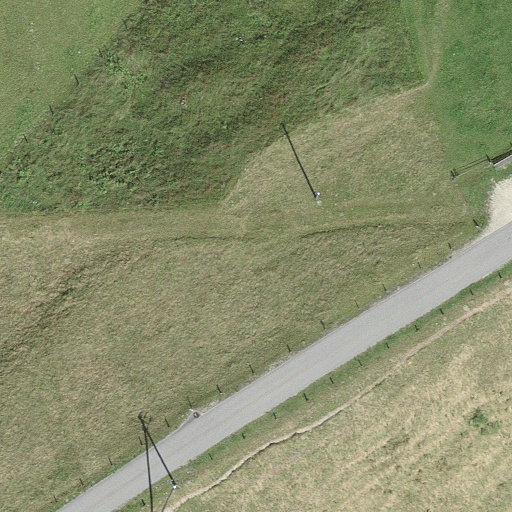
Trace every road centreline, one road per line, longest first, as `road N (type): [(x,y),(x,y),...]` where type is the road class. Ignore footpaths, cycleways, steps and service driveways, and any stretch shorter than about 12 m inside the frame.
road 1 (unclassified): [(86,511),(511,243)]
road 2 (track): [(511,229),(444,107),(437,29),(443,0)]
